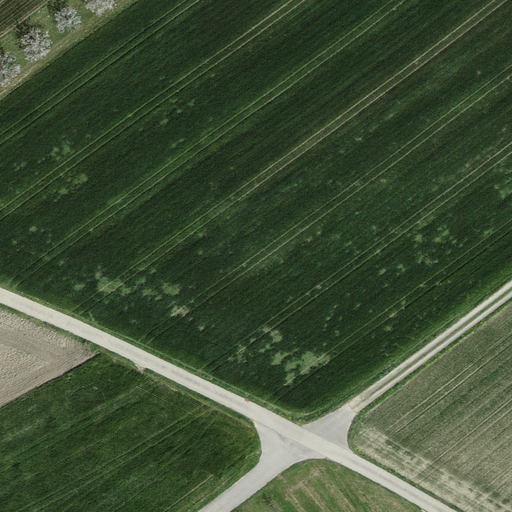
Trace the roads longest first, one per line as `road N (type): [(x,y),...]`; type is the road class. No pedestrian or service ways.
road 1 (track): [(0,296),(319,443),(443,511)]
road 2 (track): [(219,511),(511,296)]
